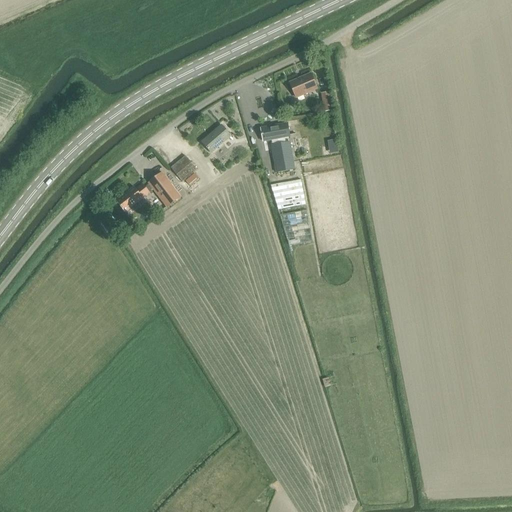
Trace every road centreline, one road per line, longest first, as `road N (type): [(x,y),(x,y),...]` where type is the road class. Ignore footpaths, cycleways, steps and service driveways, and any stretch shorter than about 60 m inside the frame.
road 1 (unclassified): [(0,290),(66,210),(174,123),(352,26)]
road 2 (secondary): [(0,236),(66,156),(124,109),(340,0)]
